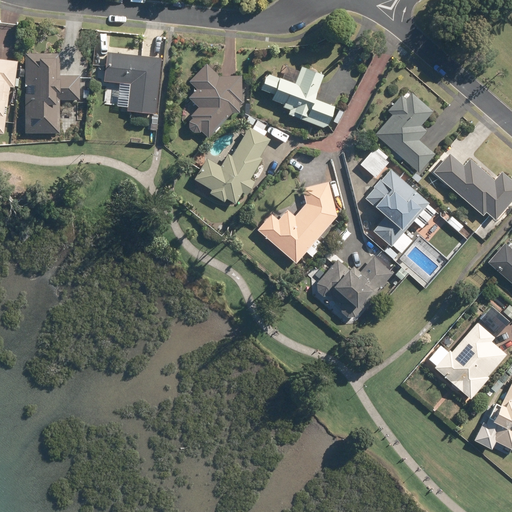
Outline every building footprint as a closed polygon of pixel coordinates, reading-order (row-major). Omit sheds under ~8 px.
[(128,84),(125,112),(151,114),(149,131),(155,132),(157,115),(154,114),(160,58),(106,52),(103,81),(128,84)] [(23,54),(23,132),(58,133),(58,100),(77,100),(77,75),(57,75),(57,54),(23,54)] [(16,62),(0,59),(0,134),(2,134),(8,87),(12,88),(13,86),(14,79),(16,62)] [(204,66),(189,81),(196,89),(188,97),(198,107),(190,116),(192,118),(189,121),(189,128),(193,132),(199,132),(201,130),(208,137),(232,113),(238,113),(238,102),(240,102),(239,79),(218,79),(204,66)] [(265,73),(260,90),(272,95),(270,100),(282,105),(281,108),(288,111),(287,115),(321,128),(326,126),(333,107),(313,99),(322,75),(299,67),(293,84),(280,79),(265,73)] [(391,115),(374,135),(419,173),(434,155),(418,141),(426,132),(421,127),(432,113),(410,93),(405,100),(400,96),(387,111),(391,115)] [(340,110),(333,121),(337,124),(344,112),(340,110)] [(206,160),(194,180),(234,204),(261,158),(258,157),(268,140),(248,128),(231,156),(223,170),(206,160)] [(389,163),(385,160),(387,157),(377,147),(375,150),(373,149),(360,164),(375,178),(389,163)] [(448,154),(432,173),(482,217),(486,213),(494,220),(511,200),(511,182),(501,173),(493,181),(469,159),(462,166),(448,154)] [(384,217),(373,230),(391,246),(400,254),(411,242),(399,232),(400,230),(410,219),(425,203),(389,171),(387,174),(364,200),(384,217)] [(421,178),(416,173),(412,178),(417,183),(421,178)] [(322,245),(316,240),(336,217),(327,183),(301,189),(305,204),(294,217),(285,210),(277,220),(270,215),(256,231),(295,264),(305,252),(311,258),(322,245)] [(446,212),(437,223),(442,227),(451,217),(446,212)] [(388,247),(382,242),(378,246),(384,251),(388,247)] [(511,250),(504,243),(487,263),(511,284),(511,250)] [(342,303),(341,305),(342,313),(347,318),(355,317),(393,274),(374,257),(360,272),(354,266),(350,271),(337,260),(317,284),(317,292),(323,296),(330,296),(332,294),(342,303)] [(401,267),(395,274),(401,280),(407,273),(401,267)] [(486,293),(491,298),(496,293),(490,288),(486,293)] [(511,321),(511,308),(507,304),(500,312),(511,323),(511,321)] [(507,355),(491,341),(495,337),(478,322),(451,352),(449,350),(434,367),(470,399),(489,378),(487,377),(507,355)] [(511,382),(500,406),(496,404),(488,418),(490,419),(487,424),(474,428),(480,445),(493,440),(511,449),(511,382)]
